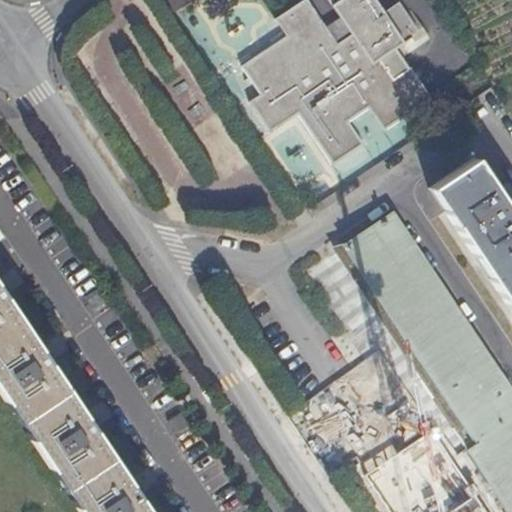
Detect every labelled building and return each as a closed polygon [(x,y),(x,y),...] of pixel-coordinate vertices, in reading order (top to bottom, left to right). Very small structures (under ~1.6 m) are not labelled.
[(164,0),(174,13),(195,0),(164,0)] [(329,0),(346,25),(338,30),(334,24),(326,29),(307,0),(277,21),(289,37),(244,68),(263,97),(251,105),(271,135),(300,115),(334,168),(366,147),(349,123),(370,108),(387,132),(434,100),(398,49),(420,37),(399,3),(383,14),(373,0),(329,0)] [(511,321),(511,226),(505,216),(499,207),(497,204),(470,165),(426,193),(511,321)] [(499,207),(505,216),(509,213),(502,202),(497,204),(499,207)] [(476,446),(467,452),(507,511),(511,511),(511,404),(444,303),(387,219),(343,248),(476,446)] [(96,315),(113,305),(101,286),(85,296),(96,315)] [(144,511),(137,500),(132,493),(129,487),(91,433),(83,420),(46,364),(37,351),(2,298),(0,295),(0,394),(78,511),(144,511)] [(43,347),(37,351),(46,364),(52,360),(43,347)] [(180,440),(197,431),(184,412),(168,422),(180,440)] [(88,415),(83,420),(91,433),(97,429),(88,415)] [(134,483),(129,487),(132,493),(137,500),(142,496),(134,483)]
